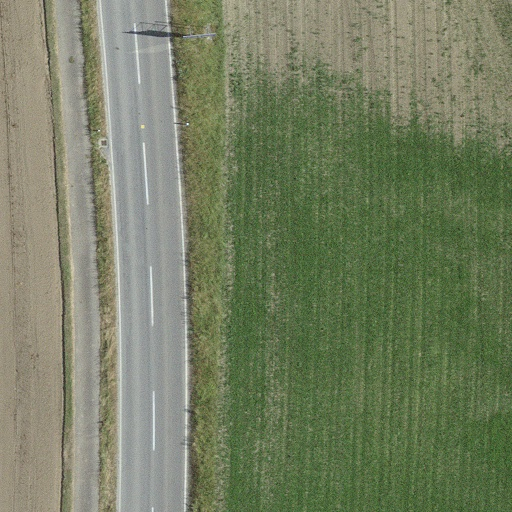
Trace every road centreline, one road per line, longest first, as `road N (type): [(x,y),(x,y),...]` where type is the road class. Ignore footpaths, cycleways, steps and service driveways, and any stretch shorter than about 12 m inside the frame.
road 1 (track): [(66,0),(89,242),(89,511)]
road 2 (primary): [(131,0),(149,294),(149,511)]
